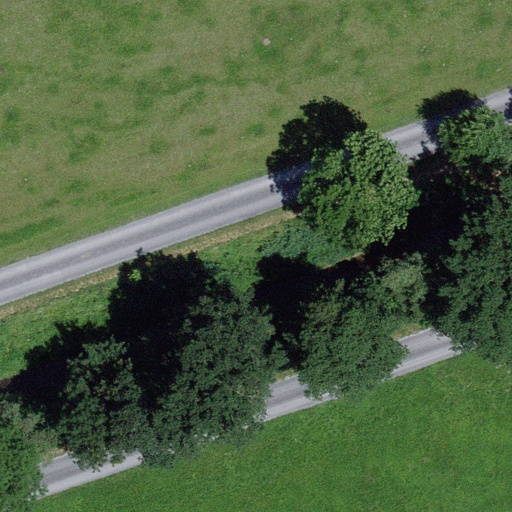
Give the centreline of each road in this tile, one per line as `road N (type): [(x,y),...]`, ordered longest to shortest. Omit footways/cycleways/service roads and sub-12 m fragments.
road 1 (track): [(511,103),(0,286)]
road 2 (track): [(511,320),(0,494)]
